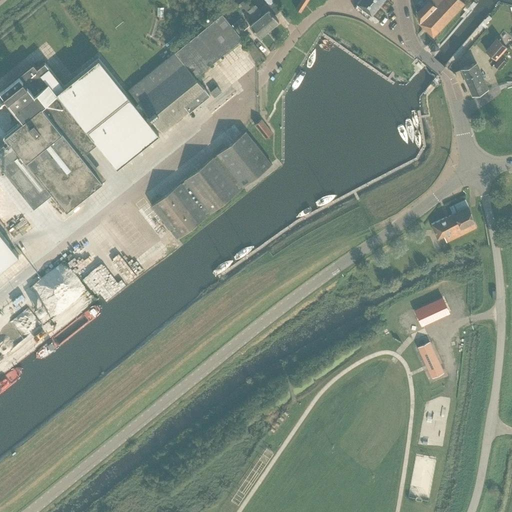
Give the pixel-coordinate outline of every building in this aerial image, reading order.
[(300,12),(308,0),(301,0),(295,9),(300,12)] [(371,16),(383,0),(359,0),(356,4),(371,16)] [(464,2),(461,0),(427,0),(416,13),(419,24),(433,37),(464,2)] [(276,14),(280,10),(273,1),(269,5),(276,14)] [(251,8),(269,30),(279,22),(269,10),(263,14),(255,5),(251,8)] [(260,37),(269,30),(251,8),(248,11),(256,20),(250,25),(260,37)] [(248,26),(241,18),(235,11),(229,15),(231,17),(227,20),(232,25),(239,33),(243,29),(244,30),(248,26)] [(222,14),(177,52),(196,76),(242,39),(222,14)] [(485,51),(496,60),(507,48),(496,38),(485,51)] [(434,54),(439,49),(435,45),(430,51),(434,54)] [(13,145),(0,155),(0,165),(33,207),(51,192),(66,210),(102,182),(82,155),(97,143),(117,168),(159,134),(143,114),(146,112),(162,132),(209,95),(195,77),(176,51),(128,89),(139,103),(135,105),(98,58),(64,86),(44,62),(37,68),(33,63),(0,89),(0,91),(23,119),(5,134),(13,145)] [(501,58),(494,66),(499,70),(506,62),(501,58)] [(467,82),(481,76),(476,63),(461,69),(467,82)] [(481,76),(467,82),(472,95),(487,89),(481,76)] [(215,97),(221,92),(217,86),(211,92),(215,97)] [(272,134),(261,119),(254,124),(266,139),(272,134)] [(271,163),(246,131),(217,154),(217,155),(214,158),(214,157),(188,178),(188,177),(178,186),(153,207),(179,239),(207,216),(210,213),(211,213),(239,190),(239,189),(242,187),(243,187),(271,163)] [(476,228),(468,206),(465,199),(449,207),(452,214),(446,217),(431,224),(437,238),(443,235),(446,242),(476,228)] [(0,270),(20,255),(0,230),(0,270)] [(452,308),(464,295),(455,286),(443,298),(452,308)] [(442,297),(414,310),(421,325),(449,312),(442,297)] [(428,343),(416,349),(430,379),(442,374),(428,343)]
